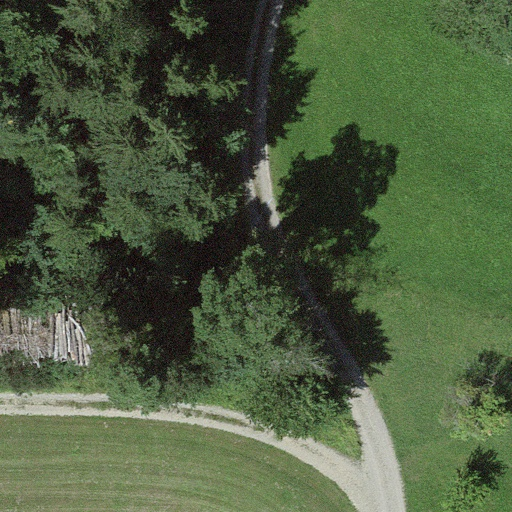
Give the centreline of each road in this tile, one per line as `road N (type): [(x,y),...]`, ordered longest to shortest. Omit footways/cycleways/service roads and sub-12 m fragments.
road 1 (track): [(392,511),(355,373),(290,273),(253,149),(278,0)]
road 2 (track): [(384,511),(306,452),(179,412),(0,409)]
